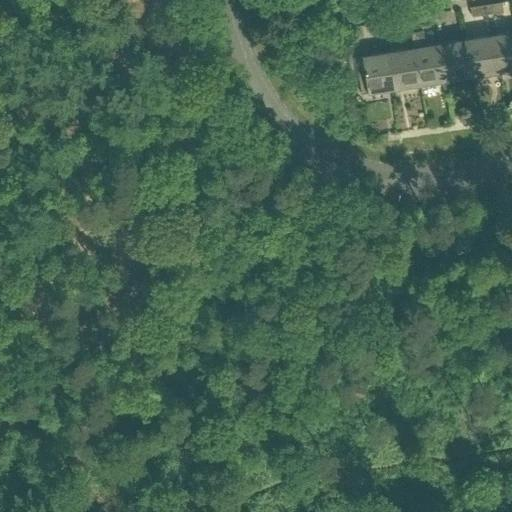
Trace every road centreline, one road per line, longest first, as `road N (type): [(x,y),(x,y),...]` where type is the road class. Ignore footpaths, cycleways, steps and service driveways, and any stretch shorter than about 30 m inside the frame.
road 1 (unclassified): [(511,169),(383,175),(345,167),(295,140),(259,89),(229,0)]
road 2 (track): [(181,8),(0,172)]
